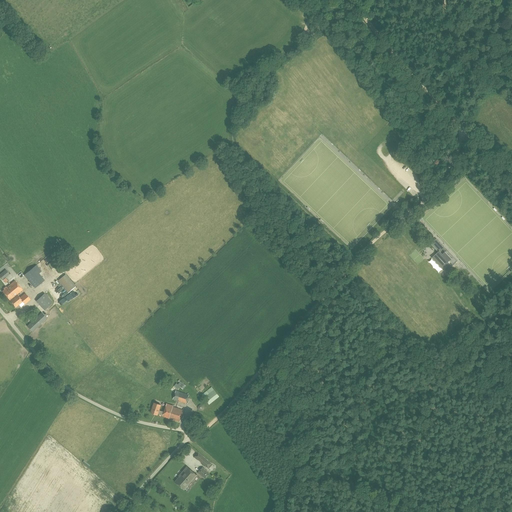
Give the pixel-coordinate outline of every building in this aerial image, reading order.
[(411,237),(408,239),(416,247),(418,244),(411,237)] [(441,268),(444,270),(450,264),(448,262),(452,266),(457,261),(436,238),(430,244),(438,252),(432,258),(435,261),(435,260),(441,268)] [(48,264),(53,271),(58,267),(59,269),(62,267),(61,266),(56,258),(48,264)] [(24,275),(35,288),(45,280),(39,273),(42,271),(36,265),(24,275)] [(0,274),(0,277),(2,280),(9,274),(5,269),(0,274)] [(65,274),(58,280),(68,293),(76,287),(65,274)] [(2,291),(15,307),(22,301),(24,304),(30,300),(25,293),(19,298),(17,295),(22,290),(15,281),(6,287),(6,286),(3,289),(4,290),(2,291)] [(53,293),(63,306),(69,302),(57,286),(53,288),(55,291),(53,293)] [(36,301),(45,310),(53,302),(45,293),(36,301)] [(26,326),(32,332),(47,318),(42,312),(26,326)] [(467,327),(469,330),(480,323),(477,319),(467,327)] [(202,395),(209,404),(219,396),(212,387),(202,395)] [(173,399),(186,404),(189,394),(188,394),(176,390),(173,399)] [(163,416),(180,422),(184,410),(173,407),(173,406),(167,404),(164,412),(159,410),(161,405),(154,403),(150,413),(157,415),(158,414),(163,416)] [(189,420),(196,426),(202,418),(196,412),(189,420)] [(194,456),(208,468),(212,463),(199,452),(194,456)] [(175,482),(184,489),(196,475),(187,467),(179,476),(180,476),(175,482)] [(198,472),(205,479),(210,474),(202,467),(198,472)]
